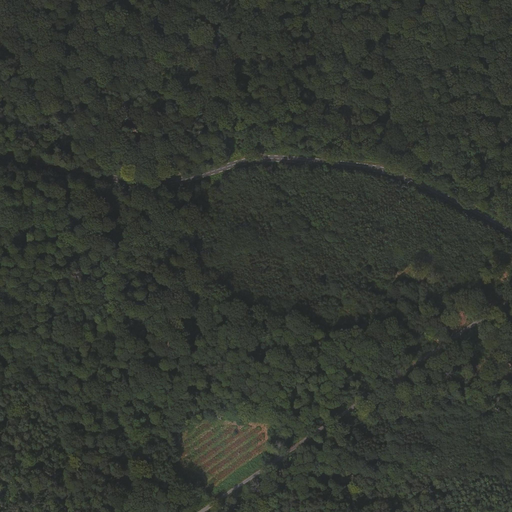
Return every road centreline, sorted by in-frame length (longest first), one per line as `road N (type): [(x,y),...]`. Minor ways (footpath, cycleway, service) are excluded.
road 1 (tertiary): [(511,231),(371,167),(255,159),(150,183),(0,158)]
road 2 (unclassified): [(201,511),(511,298)]
